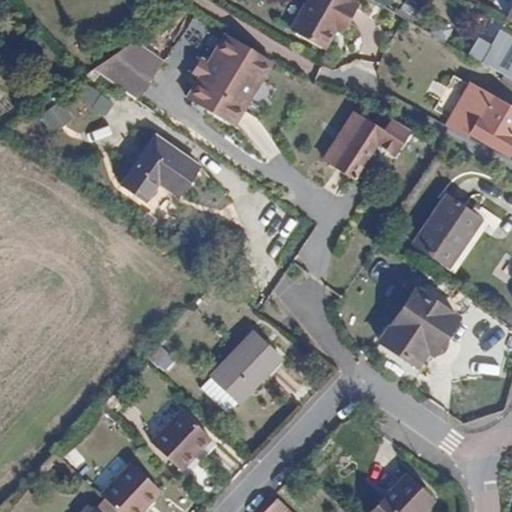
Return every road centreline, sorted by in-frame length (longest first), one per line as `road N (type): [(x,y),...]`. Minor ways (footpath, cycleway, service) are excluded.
road 1 (residential): [(360,377),(234,511)]
road 2 (residential): [(482,453),(449,440),(360,377)]
